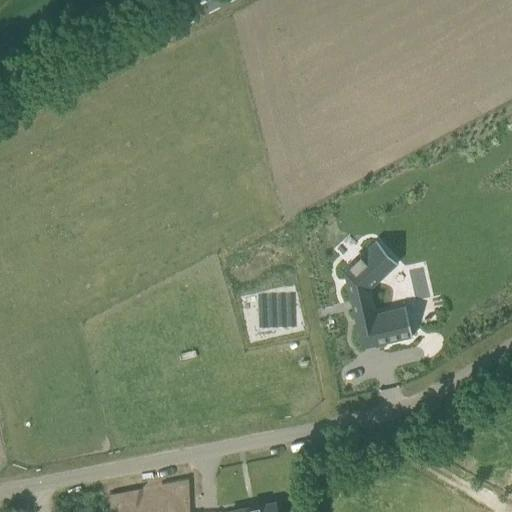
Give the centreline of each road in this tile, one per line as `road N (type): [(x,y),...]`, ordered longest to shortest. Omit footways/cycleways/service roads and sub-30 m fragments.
road 1 (unclassified): [(0,492),(421,407),(511,355)]
road 2 (secondary): [(0,111),(211,0)]
